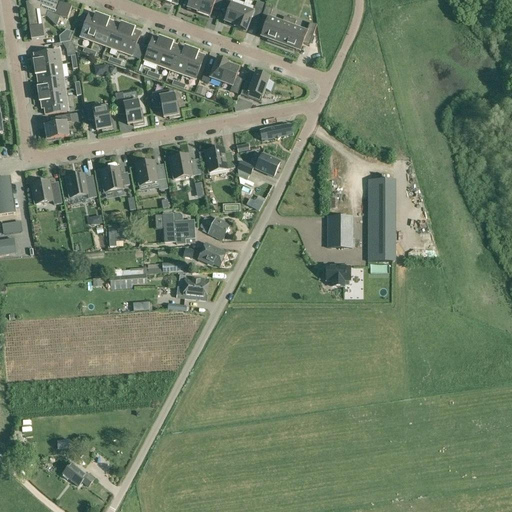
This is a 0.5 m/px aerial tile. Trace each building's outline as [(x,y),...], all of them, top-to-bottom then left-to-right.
[(26,8),(31,39),(31,40),(44,38),(44,37),(41,18),(46,17),(32,0),(31,0),(32,0),(28,4),(28,8),(26,8)] [(32,0),(46,17),(48,12),(66,19),(67,20),(72,7),(71,7),(51,0),(32,0)] [(187,10),(198,15),(203,0),(190,0),(187,9),(187,10)] [(203,0),(198,15),(209,19),(214,7),(220,9),(223,0),(203,0)] [(224,24),(235,28),(242,9),(231,4),(233,0),(225,0),(222,10),(228,12),(224,22),(225,23),(224,24)] [(267,42),(280,47),(290,19),(284,17),(282,24),(269,19),(273,9),(266,7),(258,28),(264,30),(261,38),(268,40),(267,42)] [(242,9),(235,28),(246,32),(251,20),(257,23),(262,10),(255,8),(253,13),(242,9)] [(80,38),(93,42),(103,17),(96,14),(96,16),(89,13),(80,38)] [(106,47),(115,23),(109,21),(110,20),(103,17),(93,42),(106,47)] [(280,47),(293,51),(293,50),(300,52),(303,44),(309,47),(317,26),(310,23),(306,33),(294,28),(296,21),(290,19),(280,47)] [(106,47),(119,52),(128,26),(121,24),(121,25),(115,23),(106,47)] [(139,60),(144,48),(136,45),(141,32),(135,30),(135,29),(128,26),(119,52),(139,60)] [(63,33),(70,42),(73,33),(67,30),(63,33)] [(62,43),(70,42),(63,33),(59,36),(60,43),(62,43)] [(144,61),(157,66),(166,41),(160,38),(159,39),(153,37),(144,61)] [(157,66),(170,71),(179,47),(173,44),(173,43),(166,41),(157,66)] [(170,71),(183,76),(192,50),(185,48),(185,49),(179,47),(170,71)] [(199,53),(192,50),(183,76),(196,80),(205,56),(198,54),(199,53)] [(34,61),(35,69),(62,65),(59,51),(34,55),(35,61),(34,61)] [(210,79),(221,83),(228,64),(217,59),(213,71),(206,69),(202,81),(209,84),(210,79)] [(228,64),(221,83),(232,87),(231,92),(237,94),(242,82),(235,80),(239,69),(240,68),(228,64)] [(62,65),(35,69),(36,76),(37,76),(38,82),(64,78),(62,65)] [(94,67),(95,77),(108,75),(107,65),(94,67)] [(260,103),(265,90),(270,92),(273,84),(268,82),(269,79),(256,74),(252,86),(245,83),(241,96),(260,103)] [(37,88),(39,95),(66,91),(64,78),(38,82),(39,88),(37,88)] [(199,87),(196,94),(204,97),(207,89),(199,87)] [(169,118),(170,120),(180,118),(178,103),(176,103),(173,90),(153,94),(155,107),(162,106),(164,119),(169,118)] [(66,91),(39,95),(40,103),(41,102),(42,109),(46,109),(47,115),(68,112),(68,105),(66,91)] [(133,124),(133,126),(144,124),(141,110),(140,110),(138,100),(124,102),(123,94),(115,95),(119,114),(126,113),(128,125),(133,124)] [(102,130),(102,132),(113,130),(110,116),(108,116),(107,108),(93,111),(93,106),(85,107),(88,120),(95,119),(97,131),(102,130)] [(78,121),(77,114),(70,115),(71,123),(78,121)] [(46,132),(44,132),(46,143),(61,140),(61,138),(68,137),(66,123),(71,123),(70,115),(57,118),(58,124),(45,127),(46,132)] [(266,129),(260,132),(261,141),(268,141),(274,140),(275,141),(275,140),(278,141),(280,139),(286,138),(293,135),(291,126),(284,126),(266,129)] [(249,152),(248,146),(237,148),(238,154),(249,152)] [(220,150),(201,154),(205,175),(231,170),(228,153),(221,154),(220,150)] [(190,155),(169,159),(173,181),(194,177),(194,176),(200,175),(197,162),(191,163),(190,155)] [(263,155),(256,170),(275,178),(281,163),(263,155)] [(367,160),(359,160),(359,167),(366,168),(367,160)] [(155,161),(134,165),(139,187),(158,184),(160,191),(167,190),(163,166),(157,167),(155,161)] [(242,163),(239,171),(252,176),(255,169),(242,163)] [(124,190),(123,187),(129,186),(127,174),(121,175),(120,168),(100,172),(104,193),(124,190)] [(66,178),(69,199),(88,196),(89,199),(96,198),(92,177),(86,178),(85,175),(66,178)] [(31,185),(35,206),(54,202),(54,206),(62,204),(58,184),(52,185),(51,181),(31,185)] [(0,212),(14,210),(10,183),(0,184),(0,212)] [(294,193),(294,201),(281,201),(281,209),(316,210),(316,194),(294,193)] [(255,204),(253,209),(259,212),(262,206),(258,203),(255,204)] [(180,214),(163,216),(165,244),(177,243),(177,246),(184,245),(184,240),(195,239),(194,222),(183,223),(183,216),(180,214)] [(208,235),(222,242),(230,226),(216,219),(216,220),(210,217),(209,221),(205,219),(200,227),(204,229),(203,232),(208,235)] [(282,255),(302,254),(301,245),(328,243),(327,221),(319,221),(319,217),(280,219),(282,255)] [(328,217),(328,249),(352,249),(352,218),(328,217)] [(20,223),(3,226),(4,235),(22,233),(20,223)] [(0,256),(16,254),(14,240),(0,242),(0,256)] [(226,254),(209,246),(206,246),(199,261),(213,267),(213,266),(220,269),(226,254)] [(348,251),(328,252),(329,267),(349,266),(348,251)] [(173,263),(173,264),(174,273),(186,272),(185,263),(173,263)] [(173,264),(163,265),(163,273),(174,273),(173,264)] [(163,265),(148,266),(148,274),(163,273),(163,265)] [(326,268),(326,282),(332,282),(332,288),(344,288),(344,287),(350,287),(349,282),(350,282),(350,268),(346,268),(326,268)] [(128,277),(129,285),(147,284),(146,275),(143,275),(128,277)] [(116,277),(110,278),(111,287),(129,285),(128,277),(116,277)] [(184,289),(208,291),(209,281),(185,279),(179,278),(178,288),(184,289)] [(101,279),(93,279),(93,287),(101,287),(101,279)] [(208,291),(184,289),(183,299),(207,302),(208,291)] [(142,303),(142,312),(151,311),(150,303),(142,303)] [(19,445),(22,465),(34,464),(31,443),(37,442),(35,431),(22,433),(23,445),(19,445)] [(57,442),(58,451),(70,449),(69,440),(57,442)] [(72,464),(63,475),(64,476),(64,478),(67,479),(68,479),(78,487),(82,483),(88,488),(95,480),(88,474),(86,476),(72,464)]
